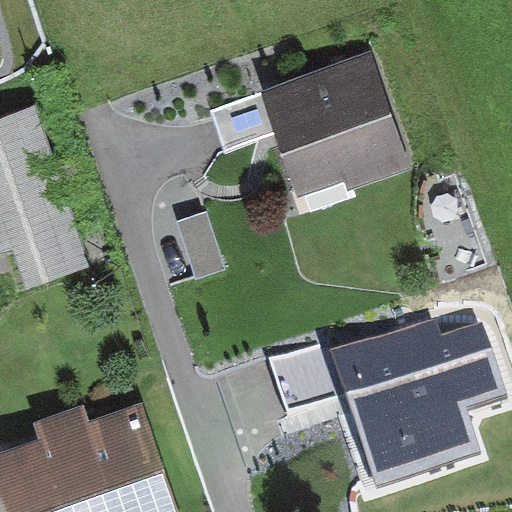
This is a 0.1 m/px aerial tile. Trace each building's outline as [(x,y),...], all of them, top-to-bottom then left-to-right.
[(364,62),(268,98),(301,188),(344,172),(348,181),(401,161),(364,62)] [(81,264),(31,116),(0,126),(0,195),(3,195),(32,280),(81,264)] [(178,232),(198,289),(230,278),(210,221),(178,232)] [(430,335),(338,369),(380,485),(470,452),(457,415),(500,399),(479,342),(438,357),(430,335)] [(286,416),(340,405),(332,365),(278,375),(286,416)] [(46,446),(0,462),(0,477),(12,511),(170,511),(135,413),(86,431),(79,414),(40,428),(46,446)]
